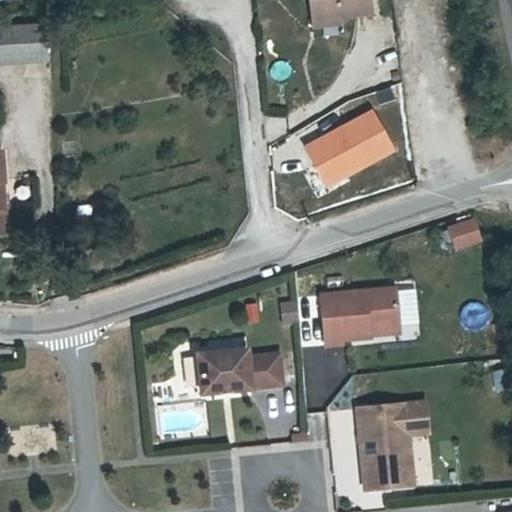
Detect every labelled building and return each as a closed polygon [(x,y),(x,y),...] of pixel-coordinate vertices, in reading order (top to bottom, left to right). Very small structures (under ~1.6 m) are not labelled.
[(372,16),(369,0),(311,0),(314,22),(372,16)] [(0,28),(0,59),(47,57),(44,25),(0,28)] [(374,109),(303,147),(326,189),(396,151),(374,109)] [(473,221),(450,230),(456,248),(480,240),(473,221)] [(399,288),(324,295),(329,344),(346,343),(346,340),(374,337),(374,335),(374,331),(403,328),(399,288)] [(464,300),(460,323),(482,327),(486,304),(464,300)] [(260,305),(245,307),(247,325),(262,323),(260,305)] [(247,348),(197,353),(202,391),(251,387),(251,385),(281,382),(278,352),(247,355),(247,348)] [(424,401),(356,408),(364,488),(402,484),(397,434),(426,431),(424,401)]
